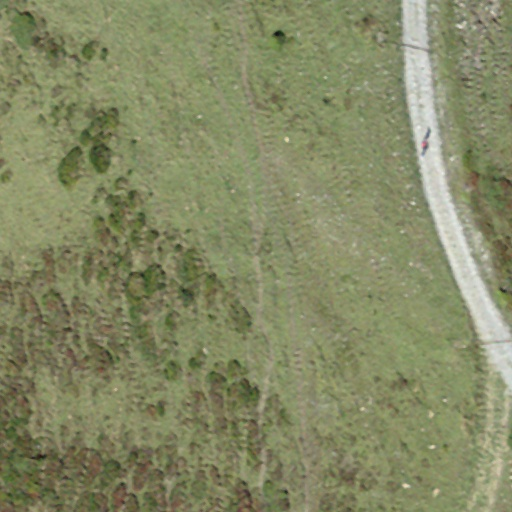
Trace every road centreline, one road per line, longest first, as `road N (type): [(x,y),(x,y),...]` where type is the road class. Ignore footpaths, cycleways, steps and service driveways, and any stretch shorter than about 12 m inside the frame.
road 1 (track): [(412,0),(420,158),(472,311),(511,378)]
road 2 (track): [(465,511),(500,359)]
